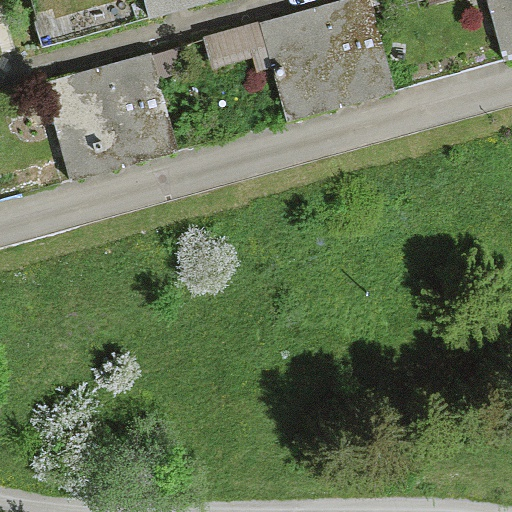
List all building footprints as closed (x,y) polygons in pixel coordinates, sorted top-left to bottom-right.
[(144,0),(149,17),(210,0),(144,0)] [(369,0),(347,0),(260,24),(265,43),(282,104),(287,121),(395,91),(390,74),(373,12),(369,0)] [(487,0),(417,0),(373,12),(390,74),(395,91),(505,61),(500,44),(487,0)] [(511,0),(487,0),(500,44),(505,61),(511,58),(511,0)] [(265,43),(156,72),(173,133),(178,151),(287,121),(282,104),(265,43)] [(151,54),(44,83),(49,102),(66,162),(71,180),(178,151),(173,133),(156,72),(151,54)] [(0,199),(71,180),(66,162),(49,102),(0,115),(0,199)]
